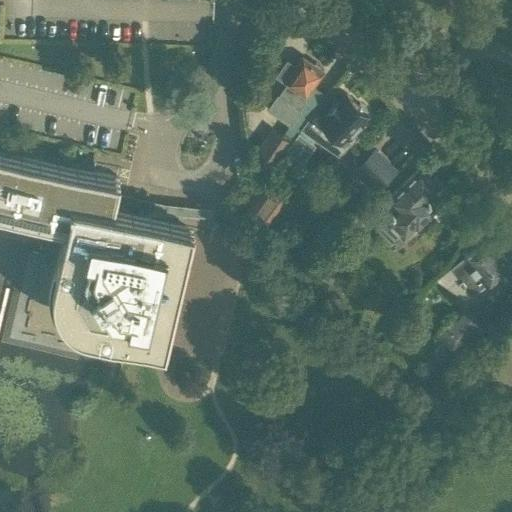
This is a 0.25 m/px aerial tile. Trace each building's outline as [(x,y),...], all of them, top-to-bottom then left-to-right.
[(277,94),(268,108),(289,123),(306,100),(304,99),(313,85),(324,71),(321,69),(320,65),(316,62),(312,62),(302,55),(295,66),(287,60),(276,75),(287,83),(278,95),(277,94)] [(338,151),(347,142),(355,134),(351,130),(367,113),(364,111),(366,109),(359,102),(357,103),(345,91),(338,99),(337,98),(327,108),(328,109),(320,117),(312,109),(285,146),(303,160),(315,144),(310,140),(314,135),(319,139),(322,135),(338,151)] [(272,128),(253,154),(270,166),(289,140),(272,128)] [(119,178),(94,171),(93,175),(0,152),(0,203),(58,218),(57,221),(67,224),(55,274),(54,279),(54,281),(54,285),(54,288),(55,292),(56,296),(57,298),(58,302),(60,306),(63,309),(65,312),(67,314),(69,316),(71,317),(74,319),(76,320),(79,322),(82,323),(103,328),(103,329),(128,335),(128,334),(160,341),(187,226),(186,227),(152,218),(149,217),(149,218),(145,217),(145,215),(145,214),(144,212),(144,210),(143,209),(141,208),(140,207),(139,207),(138,207),(135,207),(134,207),(133,208),(131,209),(130,210),(130,211),(129,213),(114,209),(114,208),(112,208),(119,178)] [(375,189),(394,170),(376,152),(357,171),(375,189)] [(390,210),(383,217),(403,237),(435,205),(428,198),(440,186),(420,166),(383,203),(390,210)] [(264,176),(246,200),(268,216),(285,192),(264,176)] [(462,255),(447,267),(468,295),(483,283),(506,265),(504,263),(504,260),(500,254),(497,254),(485,238),(462,255)] [(334,242),(312,264),(329,281),(351,259),(334,242)] [(274,249),(263,265),(287,282),(298,266),(274,249)] [(451,315),(436,334),(455,349),(470,329),(451,315)]
